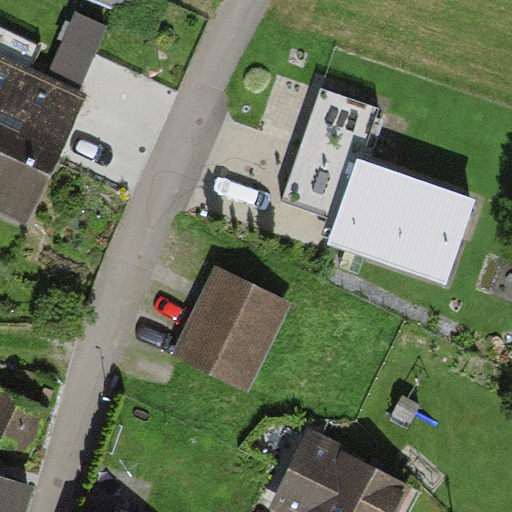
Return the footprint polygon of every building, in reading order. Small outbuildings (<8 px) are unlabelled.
[(108,90),(13,46),(0,73),(0,203),(45,225),(108,90)] [(488,199),(311,139),(289,203),(337,219),(329,242),(458,286),(488,199)] [(293,305),(226,274),(185,360),(252,391),(293,305)] [(58,412),(8,391),(0,409),(0,444),(37,460),(58,412)] [(407,511),(421,485),(318,435),(287,500),(305,509),(303,511),(407,511)] [(0,511),(42,511),(49,492),(26,484),(30,473),(0,462),(0,511)]
